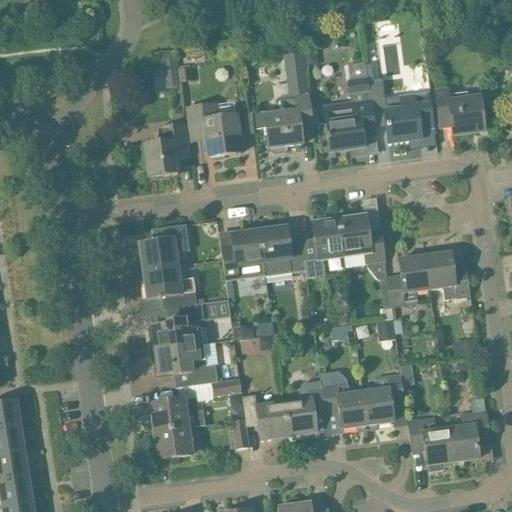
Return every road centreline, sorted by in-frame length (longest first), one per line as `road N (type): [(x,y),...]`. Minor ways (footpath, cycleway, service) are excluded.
road 1 (residential): [(107,504),(240,486),(262,471),(322,462),(404,508),(487,496),(511,469),(476,177),(460,164),(67,221)]
road 2 (residential): [(107,504),(67,221)]
road 3 (residential): [(67,221),(43,137),(0,119)]
